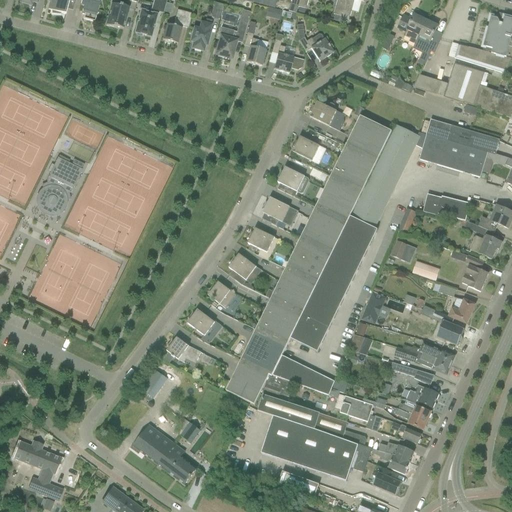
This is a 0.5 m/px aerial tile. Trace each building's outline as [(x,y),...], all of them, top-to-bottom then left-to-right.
[(49,4),(48,10),(51,11),(51,14),(60,15),(60,14),(65,15),(67,10),(68,5),(69,0),(50,0),(50,1),(50,2),(49,2),(48,4),(49,4)] [(81,0),(80,6),(83,7),(81,14),(84,15),(83,20),(94,23),(100,2),(93,0),(81,0)] [(156,12),(163,14),(166,1),(162,0),(158,0),(157,7),(153,6),(150,14),(141,12),(135,34),(137,34),(137,36),(142,37),(142,36),(150,38),(156,16),(155,16),(156,12)] [(290,0),(289,6),(288,12),(295,14),(297,8),(299,0),(290,0)] [(299,0),(297,8),(305,10),(307,0),(299,0)] [(341,17),(345,0),(336,0),(332,15),(334,15),(341,17)] [(345,0),(339,23),(338,26),(343,27),(345,20),(348,21),(353,1),(357,2),(358,1),(363,3),(364,0),(345,0)] [(211,18),(219,20),(223,6),(215,3),(211,18)] [(111,5),(108,16),(106,26),(115,29),(116,27),(122,29),(125,20),(128,8),(118,6),(118,7),(111,5)] [(162,41),(164,41),(164,43),(169,45),(170,43),(177,45),(181,27),(188,29),(192,15),(177,11),(172,27),(166,25),(162,41)] [(403,17),(397,28),(406,33),(404,37),(410,40),(409,42),(415,45),(426,22),(426,21),(422,19),(414,16),(411,21),(403,17)] [(511,20),(504,18),(504,22),(499,21),(498,19),(491,18),(483,52),(459,46),(455,59),(506,75),(511,60),(511,20)] [(206,46),(208,37),(209,33),(208,33),(211,22),(205,20),(204,25),(201,24),(199,31),(194,29),(193,31),(192,32),(191,36),(192,38),(190,42),(194,43),(192,49),(202,52),(204,46),(206,46)] [(415,45),(413,49),(423,54),(418,64),(424,67),(431,52),(434,54),(439,44),(438,44),(442,35),(435,32),(437,27),(431,24),(426,21),(426,22),(415,45)] [(218,46),(216,55),(218,56),(217,57),(223,59),(223,57),(231,59),(233,50),(235,42),(236,43),(237,40),(242,41),(241,44),(247,24),(239,22),(236,36),(232,35),(232,34),(221,31),(219,37),(221,38),(218,46)] [(261,67),(267,44),(252,40),(255,27),(249,25),(243,46),(249,48),(245,63),(261,67)] [(303,31),(297,32),(298,42),(300,45),(305,53),(310,50),(317,60),(319,63),(321,61),(333,54),(330,50),(332,48),(329,43),(327,44),(324,40),(321,36),(318,35),(311,40),(310,39),(306,42),(303,39),(303,31)] [(295,51),(279,47),(282,37),(276,35),(271,54),(277,55),(273,70),(289,75),(290,70),(297,71),(301,69),(303,62),(293,59),(295,51)] [(480,87),(481,83),(485,84),(488,75),(455,65),(449,85),(441,83),(437,96),(463,104),(464,104),(473,107),(480,87)] [(404,84),(401,90),(409,94),(412,87),(404,84)] [(511,97),(480,87),(473,107),(511,120),(511,97)] [(344,116),(336,112),(335,112),(335,111),(336,110),(336,109),(335,108),(335,107),(334,106),(334,105),(333,105),(332,104),(331,104),(330,104),(329,104),(328,105),(327,105),(326,106),(326,107),(317,103),(316,105),(315,107),(313,106),(313,105),(312,105),(312,107),(311,109),(310,111),(308,113),(309,113),(310,113),(312,114),(309,118),(329,128),(339,133),(343,125),(343,124),(343,123),(343,121),(343,120),(343,119),(344,118),(344,116)] [(464,113),(475,117),(478,109),(466,105),(464,113)] [(360,117),(345,148),(377,163),(391,132),(360,117)] [(374,230),(416,147),(422,150),(427,136),(419,134),(417,137),(397,127),(351,218),(374,230)] [(447,142),(488,154),(495,157),(495,156),(499,141),(452,127),(447,142)] [(482,173),(488,154),(447,142),(427,136),(422,150),(419,161),(480,179),(482,173)] [(292,153),(303,158),(301,164),(306,166),(309,161),(312,162),(319,147),(309,142),(300,138),(298,142),(296,141),(296,140),(295,140),(295,142),(294,144),(294,145),(293,147),(291,148),(292,149),(293,148),(294,149),(292,153)] [(362,194),(377,163),(345,148),(330,178),(362,194)] [(488,154),(482,173),(487,175),(490,164),(495,162),(505,165),(508,159),(495,156),(495,157),(488,154)] [(58,159),(57,158),(47,179),(48,179),(46,182),(47,184),(45,184),(47,189),(44,191),(41,193),(39,196),(38,200),(38,203),(38,206),(40,210),(42,212),(45,214),(49,215),(52,216),(55,215),(59,213),(61,211),(63,208),(64,205),(65,201),(64,198),(69,196),(68,194),(70,193),(71,191),(72,191),(82,171),(81,170),(81,171),(70,166),(57,160),(58,159)] [(73,160),(70,166),(81,171),(81,170),(84,165),(73,160)] [(277,178),(277,179),(278,178),(279,179),(277,184),(280,185),(277,190),(294,199),(297,193),(304,178),(294,173),(285,168),(283,172),(281,172),(281,171),(280,171),(280,172),(280,173),(280,174),(279,175),(279,176),(278,177),(277,178)] [(362,194),(330,178),(323,193),(320,199),(315,209),(347,224),(362,194)] [(441,198),(427,194),(423,212),(437,215),(441,198)] [(465,222),(469,205),(441,198),(437,215),(463,222),(465,223),(465,222)] [(264,215),(261,220),(276,227),(279,222),(286,225),(291,228),(298,213),(279,203),(270,199),(268,203),(266,203),(266,201),(265,202),(265,203),(265,204),(264,205),(264,206),(264,207),(263,207),(263,208),(262,209),(262,210),(263,209),(265,210),(263,214),(264,215)] [(511,213),(496,207),(490,222),(482,219),(478,227),(487,231),(494,234),(497,226),(508,230),(511,220),(511,213)] [(332,255),(347,224),(315,209),(300,239),(332,255)] [(407,210),(397,233),(407,237),(417,214),(407,210)] [(377,231),(374,230),(350,218),(344,230),(371,244),(377,231)] [(472,225),(465,222),(465,223),(463,222),(461,226),(484,237),(487,231),(478,227),(472,225)] [(248,245),(267,254),(275,239),(255,229),(253,234),(251,233),(251,232),(250,233),(250,235),(249,237),(248,238),(247,240),(248,239),(250,241),(248,245)] [(344,230),(338,243),(365,256),(371,244),(344,230)] [(485,241),(483,241),(475,237),(469,251),(491,261),(496,250),(498,251),(502,244),(486,238),(485,241)] [(317,285),(332,255),(300,239),(285,270),(317,285)] [(401,262),(408,247),(397,242),(390,258),(401,262)] [(338,243),(332,255),(359,268),(365,256),(338,243)] [(452,252),(450,258),(460,261),(462,255),(452,252)] [(229,269),(237,275),(246,282),(256,268),(246,261),(239,255),(236,259),(234,258),(235,257),(234,257),(233,258),(232,260),(231,261),(230,263),(229,264),(230,263),(231,265),(229,269)] [(332,255),(326,267),(353,280),(359,268),(332,255)] [(462,283),(462,284),(468,286),(468,288),(469,289),(480,294),(488,276),(480,272),(481,271),(484,264),(481,263),(473,259),(468,257),(465,263),(470,265),(469,266),(462,283)] [(416,263),(412,275),(422,278),(436,282),(438,274),(427,271),(428,267),(416,263)] [(320,279),(347,292),(353,280),(326,267),(320,279)] [(302,316),(317,285),(285,270),(270,300),(302,316)] [(314,291),(341,304),(347,292),(320,279),(314,291)] [(214,285),(213,284),(213,286),(212,288),(211,289),(209,290),(208,292),(209,291),(211,293),(208,297),(225,310),(235,296),(226,290),(218,283),(215,286),(213,286),(214,285)] [(441,286),(439,293),(453,298),(456,291),(441,286)] [(308,303),(336,317),(341,304),(314,291),(308,303)] [(362,320),(375,325),(385,299),(373,293),(362,320)] [(403,303),(413,307),(415,299),(406,296),(403,303)] [(452,310),(449,318),(454,321),(466,326),(475,306),(464,302),(463,302),(457,299),(452,310)] [(287,346),(302,316),(270,300),(255,331),(287,346)] [(302,315),(330,329),(336,317),(308,303),(302,315)] [(424,307),(421,316),(442,325),(436,338),(457,347),(458,346),(461,345),(462,340),(461,338),(464,332),(452,326),(454,321),(449,318),(424,307)] [(190,321),(187,324),(195,330),(204,337),(201,341),(209,345),(217,334),(211,329),(215,324),(205,317),(197,311),(195,314),(193,313),(193,312),(192,312),(192,314),(190,316),(189,318),(187,319),(187,320),(188,319),(190,321)] [(330,329),(302,315),(296,327),(324,341),(330,329)] [(318,353),(324,341),(296,327),(290,340),(318,353)] [(272,377),(287,346),(255,331),(240,361),(269,375),(269,376),(272,377)] [(354,336),(348,351),(358,354),(364,339),(354,336)] [(172,340),(171,342),(170,344),(168,346),(166,347),(167,347),(168,347),(169,348),(166,352),(177,360),(182,354),(197,361),(201,353),(189,347),(177,338),(174,342),(172,341),(172,340)] [(404,346),(402,351),(417,356),(422,358),(423,355),(450,367),(455,356),(441,351),(422,343),(421,347),(419,351),(412,348),(411,349),(404,346)] [(397,350),(394,357),(415,364),(415,363),(417,356),(402,351),(397,350)] [(422,358),(421,361),(434,366),(432,370),(446,377),(450,367),(423,355),(422,358)] [(283,356),(273,377),(284,381),(293,362),(283,356)] [(254,406),(269,376),(269,375),(240,361),(226,392),(254,406)] [(303,367),(293,362),(284,381),(292,384),(294,384),(303,367)] [(430,387),(434,377),(392,364),(390,371),(414,378),(414,380),(430,387)] [(305,388),(313,372),(303,367),(294,384),(305,388)] [(140,389),(137,394),(150,403),(167,381),(156,372),(154,371),(140,389)] [(315,392),(323,377),(313,372),(305,388),(315,392)] [(287,397),(292,384),(284,381),(273,377),(273,379),(269,377),(263,396),(288,404),(290,398),(287,397)] [(335,383),(323,377),(315,392),(329,397),(335,383)] [(417,387),(414,394),(410,392),(406,400),(417,406),(418,404),(419,404),(432,410),(438,395),(425,390),(417,387)] [(345,432),(347,424),(263,396),(257,412),(273,417),(358,447),(358,446),(364,448),(367,441),(366,438),(345,432)] [(367,424),(373,407),(376,408),(377,404),(376,404),(366,401),(365,405),(339,396),(335,408),(341,410),(339,414),(367,424)] [(417,408),(417,406),(406,400),(403,406),(400,405),(398,409),(399,409),(399,410),(399,411),(427,423),(431,414),(417,408)] [(427,423),(399,411),(396,410),(394,415),(397,417),(409,422),(408,425),(409,426),(423,432),(427,423)] [(371,450),(364,448),(358,446),(358,447),(273,417),(261,454),(346,483),(350,469),(363,473),(371,450)] [(375,418),(373,424),(379,426),(381,420),(375,418)] [(189,424),(180,437),(187,442),(196,429),(189,424)] [(421,435),(408,430),(401,427),(400,428),(393,425),(390,430),(396,432),(396,433),(398,434),(398,432),(405,435),(403,439),(417,445),(421,435)] [(172,458),(179,449),(149,427),(133,448),(168,474),(175,465),(169,461),(172,458)] [(52,475),(55,476),(62,460),(41,451),(42,447),(32,443),(30,447),(19,443),(12,459),(41,471),(33,492),(58,502),(63,491),(48,485),(52,475)] [(414,453),(399,447),(388,444),(387,447),(380,445),(378,452),(389,456),(394,457),(409,464),(414,453)] [(185,453),(179,449),(172,458),(169,461),(175,465),(168,474),(184,486),(197,469),(181,458),(185,453)] [(410,464),(409,464),(394,457),(389,456),(378,452),(373,450),(372,454),(381,458),(381,460),(390,464),(388,469),(405,476),(410,464)] [(376,467),(372,476),(378,479),(374,487),(396,497),(401,484),(389,479),(392,473),(376,467)] [(319,486),(282,473),(278,486),(314,499),(319,486)] [(140,511),(141,511),(110,489),(100,503),(111,511),(140,511)] [(45,501),(42,509),(49,511),(50,511),(53,504),(45,501)]
